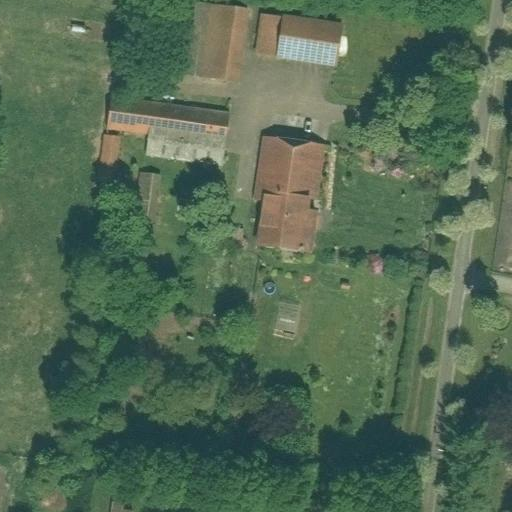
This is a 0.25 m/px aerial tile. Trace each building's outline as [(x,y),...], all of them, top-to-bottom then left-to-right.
[(235,81),(245,9),(190,2),(181,74),(235,81)] [(337,65),(342,25),(265,15),(260,55),(337,65)] [(222,168),(228,113),(112,99),(108,131),(148,136),(145,159),(222,168)] [(113,182),(118,138),(101,136),(97,180),(113,182)] [(263,138),(248,247),(303,254),(318,146),(263,138)] [(143,175),(142,188),(158,188),(159,175),(143,175)] [(140,511),(141,508),(116,503),(114,511),(140,511)]
